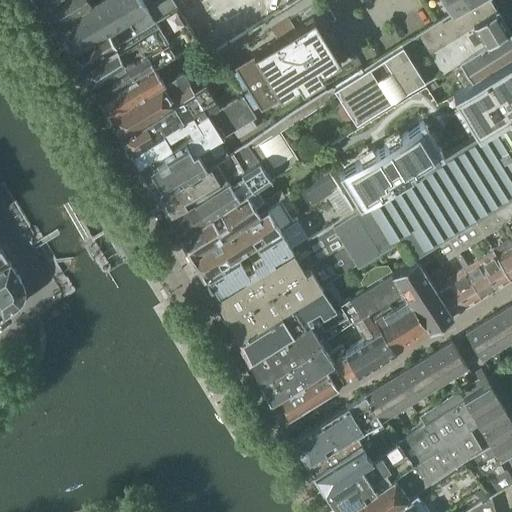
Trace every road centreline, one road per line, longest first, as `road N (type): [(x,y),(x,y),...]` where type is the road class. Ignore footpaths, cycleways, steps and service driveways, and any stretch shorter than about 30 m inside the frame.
road 1 (unclassified): [(275,435),(12,0)]
road 2 (residential): [(275,435),(511,291)]
road 3 (residential): [(0,217),(37,276),(35,306),(0,339)]
